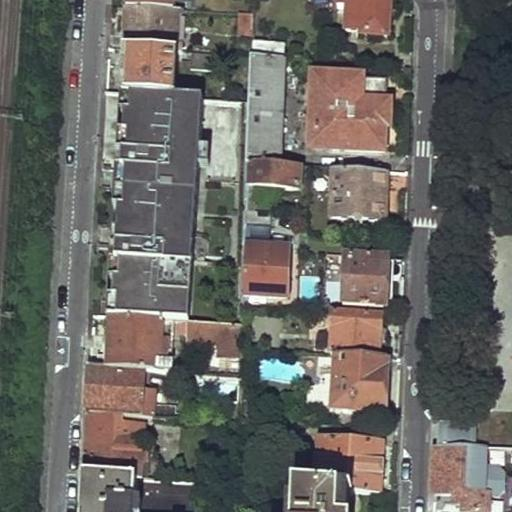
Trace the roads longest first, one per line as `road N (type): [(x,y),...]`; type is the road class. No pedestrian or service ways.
road 1 (residential): [(93,0),(59,511)]
road 2 (residential): [(416,511),(428,0)]
